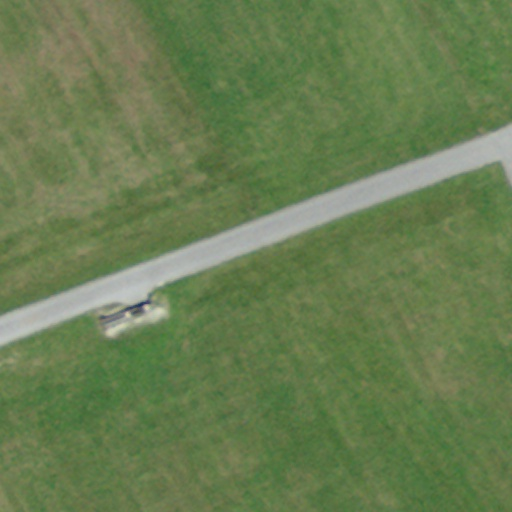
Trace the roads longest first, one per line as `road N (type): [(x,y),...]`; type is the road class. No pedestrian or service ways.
road 1 (track): [(0,337),(359,200)]
road 2 (residential): [(359,200),(511,140)]
